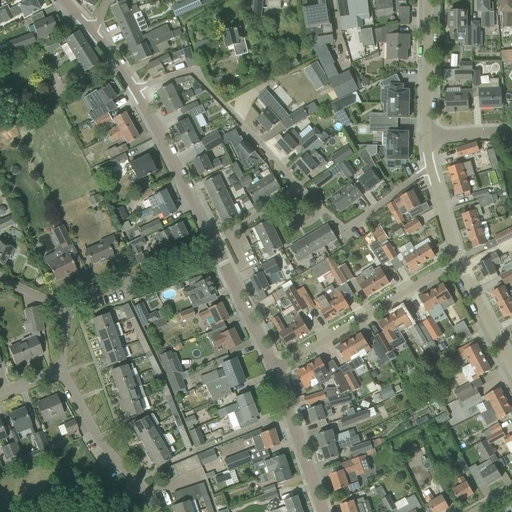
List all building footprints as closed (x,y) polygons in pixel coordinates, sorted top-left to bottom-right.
[(0,7),(0,14),(1,14),(5,22),(23,13),(25,17),(31,14),(40,10),(34,0),(28,0),(9,10),(7,5),(0,7)] [(110,7),(118,22),(139,13),(139,12),(136,5),(129,8),(125,0),(119,3),(118,2),(117,3),(117,4),(110,7)] [(142,6),(143,10),(162,4),(160,0),(152,3),(153,3),(148,5),(148,4),(142,6)] [(198,0),(188,0),(177,5),(181,14),(201,5),(198,0)] [(261,0),(253,0),(252,17),(260,17),(261,0)] [(266,0),(267,8),(280,8),(280,2),(289,2),(288,0),(266,0)] [(317,0),(318,5),(307,6),(306,0),(301,0),(302,7),(305,29),(306,29),(307,39),(310,39),(310,43),(311,43),(314,50),(325,45),(324,37),(333,35),(328,3),(326,3),(325,0),(317,0)] [(362,20),(369,19),(368,14),(367,0),(335,0),(339,19),(341,31),(351,29),(358,28),(363,27),(362,20)] [(374,0),(375,10),(377,10),(392,8),(392,7),(391,0),(398,0),(398,2),(406,1),(405,0),(374,0)] [(476,0),(477,6),(477,12),(481,12),(481,27),(489,27),(489,12),(493,12),(493,3),(489,3),(488,0),(476,0)] [(503,27),(511,27),(511,12),(511,11),(511,0),(500,0),(501,12),(503,12),(503,27)] [(398,25),(409,25),(409,7),(398,7),(398,25)] [(466,46),(473,46),(472,27),(466,27),(466,12),(449,12),(449,29),(450,29),(449,40),(466,40),(466,46)] [(139,13),(118,22),(125,40),(141,32),(146,30),(143,21),(139,13)] [(48,38),(47,34),(56,31),(51,18),(42,21),(33,25),(35,32),(32,34),(32,33),(5,43),(9,53),(39,42),(48,38)] [(472,27),(473,46),(483,47),(483,33),(481,33),(481,23),(473,22),(473,27),(472,27)] [(145,43),(145,42),(161,34),(162,36),(171,32),(168,25),(150,33),(150,34),(143,37),(141,33),(142,33),(141,32),(125,40),(130,50),(145,43)] [(365,45),(376,44),(373,27),(363,29),(365,45)] [(373,27),(376,44),(387,44),(387,60),(406,60),(407,44),(409,44),(409,35),(388,35),(388,27),(374,30),(374,27),(373,27)] [(221,32),(222,38),(224,37),(226,48),(234,46),(237,55),(246,53),(243,39),(239,40),(237,30),(238,30),(237,28),(227,31),(227,30),(225,30),(222,31),(221,32)] [(159,53),(156,47),(174,38),(182,35),(179,29),(171,33),(171,32),(162,36),(161,34),(145,42),(145,43),(130,50),(136,64),(143,60),(144,61),(145,61),(157,55),(157,54),(159,53)] [(71,61),(56,71),(65,85),(90,68),(99,63),(78,31),(70,36),(65,40),(71,49),(76,58),(71,61)] [(44,43),(48,52),(60,47),(56,38),(44,43)] [(202,42),(196,44),(200,56),(200,57),(213,53),(209,40),(202,42)] [(314,50),(329,81),(338,100),(358,90),(362,88),(359,82),(355,84),(349,71),(339,76),(333,65),(335,64),(325,44),(325,45),(314,50)] [(190,47),(183,50),(184,55),(188,68),(196,66),(190,47)] [(155,62),(146,66),(151,77),(164,71),(162,67),(180,58),(179,57),(184,55),(183,50),(168,56),(155,62)] [(501,51),(501,62),(509,61),(508,50),(501,51)] [(364,61),(367,61),(367,60),(370,60),(370,59),(374,59),(374,58),(378,58),(378,52),(364,58),(364,61)] [(299,65),(294,56),(284,62),(288,71),(299,65)] [(247,68),(245,58),(238,60),(241,69),(247,68)] [(454,80),(472,80),(473,80),(473,70),(460,70),(461,71),(454,71),(454,80)] [(383,103),(384,103),(390,104),(409,104),(409,99),(410,99),(411,93),(409,93),(409,90),(403,90),(403,85),(400,85),(400,82),(396,74),(381,82),(383,87),(383,103)] [(174,80),(176,86),(195,80),(190,76),(174,80)] [(490,89),(479,89),(480,108),(481,108),(481,107),(492,107),(501,107),(500,88),(498,88),(498,78),(489,78),(490,89)] [(103,106),(115,98),(107,85),(101,90),(100,89),(96,92),(95,90),(86,96),(89,99),(88,99),(95,110),(88,114),(93,121),(107,113),(103,106)] [(164,103),(177,97),(175,94),(171,85),(166,88),(165,88),(164,88),(164,89),(159,92),(164,102),(163,103),(164,103)] [(445,94),(446,112),(453,112),(453,113),(455,113),(455,110),(459,110),(459,111),(468,111),(467,97),(473,97),(473,96),(472,96),(472,89),(460,90),(460,93),(445,94)] [(177,111),(180,110),(183,108),(180,103),(194,96),(191,90),(177,97),(164,103),(170,114),(175,112),(177,111)] [(268,109),(256,119),(268,132),(279,122),(278,120),(283,116),(278,111),(281,109),(265,90),(257,97),(268,109)] [(351,94),(338,101),(343,109),(356,103),(351,94)] [(343,109),(338,101),(331,104),(335,113),(343,109)] [(195,102),(187,106),(190,111),(197,108),(195,102)] [(390,104),(384,103),(384,114),(388,114),(388,118),(408,118),(408,116),(410,116),(410,110),(409,110),(409,104),(390,104)] [(175,125),(181,138),(200,128),(195,117),(205,112),(204,109),(202,105),(197,108),(190,111),(187,112),(190,118),(175,125)] [(303,109),(290,117),(294,124),(307,115),(303,109)] [(131,125),(125,113),(116,117),(114,119),(117,125),(111,128),(111,129),(106,132),(109,137),(131,125)] [(88,125),(90,129),(97,126),(98,128),(111,120),(108,114),(88,125)] [(347,116),(339,121),(343,128),(351,124),(347,116)] [(131,125),(109,137),(111,142),(117,139),(116,136),(121,133),(127,144),(138,138),(131,125)] [(279,145),(276,147),(279,151),(282,148),(288,155),(296,148),(300,154),(302,152),(308,147),(314,141),(318,138),(321,135),(315,127),(312,130),(309,125),(298,135),(293,130),(287,135),(285,137),(278,143),(279,145)] [(410,141),(410,135),(408,135),(408,132),(388,132),(388,125),(383,125),(369,125),(369,132),(380,133),(383,133),(383,139),(390,139),(389,146),(387,146),(408,146),(408,141),(410,141)] [(200,128),(181,138),(187,150),(200,143),(197,137),(204,134),(200,128)] [(217,132),(201,141),(204,147),(216,140),(216,139),(221,137),(217,132)] [(216,140),(204,147),(207,152),(224,143),(230,140),(227,134),(221,137),(216,139),(216,140)] [(250,157),(254,164),(260,161),(259,160),(261,159),(255,152),(255,151),(245,140),(244,142),(241,136),(230,142),(238,156),(240,155),(245,160),(246,159),(250,157)] [(302,159),(296,164),(307,177),(314,170),(318,167),(312,161),(318,156),(315,152),(323,144),(322,142),(318,138),(314,141),(308,147),(302,152),(305,156),(303,158),(302,159)] [(456,149),(459,157),(478,152),(476,143),(456,149)] [(107,151),(110,159),(128,150),(125,144),(116,148),(115,146),(107,151)] [(364,147),(369,156),(370,158),(377,154),(377,146),(364,145),(364,147)] [(348,146),(331,157),(337,166),(354,155),(348,146)] [(408,146),(387,146),(389,146),(389,154),(387,154),(387,158),(384,159),(387,164),(387,169),(390,169),(391,172),(396,169),(401,169),(401,160),(407,160),(407,155),(409,155),(409,148),(408,148),(408,146)] [(493,149),(488,150),(490,160),(496,158),(493,149)] [(109,161),(112,167),(128,159),(125,153),(109,161)] [(155,171),(147,156),(149,155),(142,158),(141,156),(140,157),(141,158),(129,164),(123,167),(126,173),(132,170),(137,180),(146,175),(146,176),(149,175),(149,174),(155,171)] [(206,155),(193,161),(200,176),(221,165),(222,165),(219,159),(210,163),(206,155)] [(377,169),(370,158),(369,156),(362,161),(366,165),(360,169),(363,174),(357,178),(359,180),(358,181),(361,184),(367,192),(368,191),(369,192),(374,189),(373,187),(380,182),(372,173),(377,169)] [(456,166),(448,168),(452,182),(465,178),(463,172),(462,167),(460,161),(460,160),(454,162),(456,166)] [(340,165),(349,178),(355,174),(345,161),(340,165)] [(107,162),(99,166),(102,172),(110,168),(107,162)] [(313,182),(318,188),(332,178),(328,172),(313,182)] [(263,179),(259,181),(268,196),(277,191),(276,190),(280,188),(281,188),(272,174),(263,179)] [(205,187),(210,196),(225,189),(219,176),(212,178),(203,183),(204,183),(206,187),(205,187)] [(465,178),(452,182),(456,195),(464,193),(465,197),(469,196),(470,196),(465,178)] [(244,179),(239,182),(244,189),(249,186),(244,179)] [(268,196),(259,181),(246,190),(250,195),(255,204),(255,203),(258,201),(259,201),(268,196)] [(344,189),(339,194),(330,200),(340,212),(362,195),(352,182),(343,188),(344,189)] [(239,184),(233,186),(236,192),(242,189),(239,184)] [(138,194),(141,200),(153,194),(150,188),(138,194)] [(212,200),(216,210),(232,202),(225,189),(210,196),(210,197),(211,196),(213,200),(212,200)] [(138,216),(128,221),(129,221),(138,217),(170,201),(165,190),(159,193),(159,192),(157,193),(146,199),(151,207),(137,214),(138,216)] [(472,194),(474,201),(489,196),(488,190),(472,194)] [(420,205),(421,204),(420,202),(419,200),(418,198),(416,199),(412,191),(400,197),(400,198),(387,205),(391,214),(398,211),(401,216),(420,206),(420,205)] [(235,201),(241,210),(251,203),(245,195),(235,201)] [(462,214),(466,228),(479,224),(477,217),(482,215),(480,208),(494,204),(493,202),(498,200),(496,195),(492,196),(478,200),(479,205),(468,208),(469,212),(462,214)] [(170,201),(138,217),(140,220),(152,214),(154,217),(160,213),(163,219),(169,216),(171,215),(170,215),(176,212),(170,202),(171,201),(170,201)] [(232,202),(216,210),(221,219),(222,219),(223,222),(223,223),(238,216),(232,202)] [(122,207),(114,211),(120,222),(127,218),(122,207)] [(0,220),(0,230),(13,224),(9,216),(0,220)] [(404,229),(402,230),(404,234),(405,237),(422,227),(417,219),(403,227),(404,229)] [(158,220),(138,230),(141,237),(161,227),(158,220)] [(254,227),(260,241),(276,233),(271,224),(270,224),(269,221),(269,220),(254,227)] [(57,227),(52,230),(61,249),(72,244),(63,225),(62,225),(60,221),(55,223),(57,227)] [(169,228),(170,228),(157,234),(159,239),(161,238),(168,252),(184,244),(181,238),(187,236),(180,222),(169,228)] [(486,222),(479,224),(466,228),(470,242),(471,241),(473,248),(485,244),(481,233),(488,231),(486,222)] [(337,239),(328,224),(327,225),(328,225),(324,227),(315,232),(324,246),(332,242),(337,239)] [(402,230),(401,228),(395,232),(399,237),(404,234),(402,230)] [(511,228),(494,237),(498,245),(511,237),(511,228)] [(303,239),(302,240),(311,254),(324,246),(315,232),(306,237),(306,238),(303,240),(303,239)] [(375,236),(379,244),(387,239),(382,232),(375,236)] [(276,233),(260,241),(267,254),(282,247),(282,246),(281,247),(280,243),(276,233)] [(111,251),(117,248),(114,239),(113,236),(105,239),(106,242),(85,250),(91,264),(106,258),(107,260),(113,257),(111,251)] [(142,246),(139,239),(142,237),(141,237),(127,244),(133,256),(141,253),(138,247),(142,246)] [(248,238),(239,240),(243,255),(251,253),(248,238)] [(311,254),(302,240),(293,245),(294,246),(290,248),(290,247),(289,247),(298,261),(311,254)] [(0,264),(3,266),(8,255),(10,256),(14,249),(0,241),(0,264)] [(370,246),(382,266),(389,261),(381,249),(382,248),(378,242),(370,246)] [(397,256),(397,257),(403,266),(406,264),(410,271),(422,264),(415,252),(416,252),(410,242),(399,249),(401,253),(397,256)] [(431,242),(416,252),(415,252),(422,264),(435,256),(431,250),(434,247),(431,242)] [(390,261),(397,257),(397,256),(389,244),(382,248),(390,261)] [(48,265),(55,280),(65,276),(66,277),(77,272),(68,253),(56,259),(53,253),(44,257),(43,260),(45,264),(48,265)] [(492,266),(500,262),(496,253),(491,255),(487,257),(489,259),(477,265),(484,279),(496,273),(492,266)] [(337,269),(338,268),(331,256),(324,261),(312,268),(318,278),(322,276),(321,272),(321,271),(328,267),(340,286),(346,283),(346,282),(337,269)] [(280,272),(277,266),(274,260),(261,266),(264,272),(262,273),(250,279),(257,293),(266,289),(275,284),(272,276),(280,272)] [(511,269),(511,261),(503,266),(507,273),(511,269)] [(344,264),(338,268),(337,269),(346,282),(353,279),(344,264)] [(365,270),(367,272),(378,290),(389,283),(379,267),(374,270),(371,266),(365,270)] [(511,269),(507,273),(500,276),(505,285),(511,281),(511,269)] [(367,272),(355,279),(361,288),(366,297),(378,290),(367,272)] [(211,286),(208,278),(202,281),(200,276),(192,279),(195,285),(191,287),(182,291),(185,298),(194,293),(198,302),(215,293),(214,291),(215,290),(215,289),(213,287),(213,286),(211,286)] [(510,299),(511,297),(511,290),(507,293),(501,282),(499,283),(496,285),(498,289),(491,293),(498,305),(510,299)] [(431,292),(439,304),(443,311),(455,304),(443,285),(431,292)] [(331,286),(324,291),(325,293),(327,296),(338,314),(349,307),(345,301),(344,299),(339,291),(336,293),(335,292),(334,290),(331,286)] [(296,310),(298,314),(298,313),(307,308),(294,287),(285,292),(296,310)] [(439,304),(431,292),(419,299),(429,315),(434,312),(432,308),(439,304)] [(325,293),(314,300),(316,305),(321,313),(326,321),(338,314),(327,296),(325,293)] [(302,298),(309,310),(315,307),(308,294),(302,298)] [(258,303),(263,310),(276,302),(272,295),(258,303)] [(511,302),(510,299),(498,305),(505,318),(509,316),(511,319),(511,318),(511,302)] [(134,307),(143,327),(159,319),(155,312),(148,315),(142,303),(134,307)] [(227,315),(226,313),(225,312),(224,312),(220,303),(197,315),(200,321),(204,320),(211,316),(214,323),(210,326),(212,331),(225,327),(222,321),(228,319),(227,317),(227,316),(227,315)] [(128,321),(129,320),(129,319),(134,317),(127,304),(121,307),(128,321)] [(28,322),(31,321),(33,332),(43,330),(38,307),(25,310),(28,322)] [(195,316),(193,309),(179,314),(175,316),(177,322),(182,321),(195,316)] [(402,309),(390,317),(397,329),(398,329),(405,325),(407,328),(412,325),(402,309)] [(290,327),(297,338),(309,331),(298,313),(298,314),(296,310),(285,317),(290,327)] [(92,327),(94,332),(112,325),(108,314),(92,320),(94,326),(92,327)] [(129,319),(129,320),(134,330),(139,328),(134,317),(129,319)] [(297,338),(290,327),(285,330),(277,317),(271,321),(286,345),(297,338)] [(378,343),(389,361),(389,362),(397,358),(392,351),(406,343),(398,329),(397,329),(390,317),(378,324),(385,334),(383,336),(381,333),(375,337),(378,343)] [(431,318),(423,323),(433,341),(442,336),(431,318)] [(413,328),(423,346),(429,343),(437,356),(441,354),(433,340),(432,341),(421,323),(413,328)] [(98,337),(100,343),(116,337),(117,337),(123,335),(119,324),(112,326),(112,325),(94,332),(96,337),(98,337)] [(241,342),(238,335),(236,336),(233,328),(227,331),(225,327),(212,331),(206,334),(209,341),(210,341),(214,348),(223,343),(227,350),(240,344),(239,342),(241,342)] [(134,330),(139,341),(144,339),(139,328),(134,330)] [(457,333),(461,341),(471,335),(467,328),(457,333)] [(361,334),(349,341),(360,359),(367,355),(366,353),(371,350),(366,343),(361,334)] [(9,348),(16,364),(42,354),(35,337),(9,348)] [(100,350),(102,355),(121,348),(117,337),(116,337),(100,343),(102,349),(100,350)] [(144,339),(139,341),(145,353),(150,350),(144,339)] [(338,369),(339,372),(350,390),(352,393),(360,388),(351,373),(364,365),(360,359),(349,341),(337,348),(346,364),(338,369)] [(468,358),(471,364),(483,358),(476,344),(474,341),(457,351),(462,361),(468,358)] [(389,361),(378,343),(372,346),(379,359),(376,361),(379,367),(389,361)] [(443,343),(437,347),(440,352),(446,348),(443,343)] [(121,348),(102,355),(103,360),(106,359),(108,366),(125,360),(121,348)] [(442,354),(446,361),(456,355),(453,348),(442,354)] [(159,355),(168,378),(179,374),(182,373),(174,354),(171,355),(170,351),(159,355)] [(147,358),(152,369),(157,366),(152,355),(147,358)] [(471,377),(473,381),(476,380),(479,378),(478,377),(490,371),(483,358),(471,364),(461,369),(466,379),(471,377)] [(217,371),(199,377),(202,385),(204,384),(239,370),(235,359),(229,361),(229,360),(227,361),(221,364),(223,369),(217,371)] [(320,359),(308,366),(315,379),(318,384),(326,379),(325,378),(330,375),(320,359)] [(110,379),(112,384),(130,377),(128,371),(134,369),(132,364),(110,371),(112,378),(110,379)] [(152,369),(157,380),(162,377),(157,366),(152,369)] [(315,379),(308,366),(296,373),(305,389),(310,386),(309,383),(315,379)] [(239,370),(204,384),(208,395),(210,395),(228,387),(229,388),(231,387),(236,385),(237,386),(238,385),(238,384),(244,382),(239,371),(240,371),(239,370)] [(350,390),(339,372),(331,377),(341,394),(350,390)] [(179,374),(168,378),(173,393),(184,388),(179,374)] [(116,388),(118,394),(134,389),(142,386),(137,375),(130,378),(130,377),(112,384),(114,389),(116,388)] [(157,380),(162,391),(167,389),(162,377),(157,380)] [(366,393),(368,396),(378,391),(373,381),(366,385),(369,392),(366,393)] [(425,383),(433,398),(437,396),(429,381),(425,383)] [(458,399),(459,399),(459,398),(477,389),(473,381),(454,391),(458,399)] [(228,387),(210,395),(213,402),(231,394),(229,388),(228,387)] [(392,395),(395,394),(391,387),(389,388),(388,387),(379,391),(383,401),(393,396),(392,395)] [(486,411),(493,408),(506,401),(499,388),(483,397),(486,402),(483,403),(486,411)] [(118,401),(120,407),(138,400),(134,389),(118,394),(120,400),(118,401)] [(162,391),(167,404),(172,401),(167,389),(162,391)] [(459,398),(459,399),(464,407),(472,403),(481,398),(478,392),(477,389),(459,398)] [(304,398),(306,405),(326,398),(324,391),(304,398)] [(227,415),(232,413),(252,404),(248,393),(242,395),(234,398),(236,403),(224,408),(227,415)] [(331,410),(331,408),(351,402),(350,397),(348,393),(328,398),(329,402),(317,406),(308,409),(313,424),(322,420),(325,419),(326,419),(324,412),(331,410)] [(434,412),(437,416),(445,412),(437,397),(432,400),(437,410),(434,412)] [(63,414),(59,405),(56,398),(52,400),(51,398),(37,403),(44,421),(63,414)] [(138,400),(120,407),(122,412),(124,411),(126,417),(136,414),(142,411),(138,400)] [(167,404),(172,415),(177,413),(172,401),(167,404)] [(511,412),(506,401),(493,408),(497,415),(494,417),(496,421),(503,418),(511,413),(511,412)] [(232,413),(239,429),(247,426),(245,421),(257,416),(252,405),(253,405),(253,404),(252,404),(232,413)] [(10,432),(13,438),(18,436),(17,434),(31,428),(24,409),(9,415),(15,430),(10,432)] [(367,410),(356,414),(358,422),(370,418),(367,410)] [(172,415),(177,427),(182,425),(177,413),(172,415)] [(133,433),(135,437),(152,427),(158,424),(152,414),(131,426),(135,432),(133,433)] [(193,415),(184,419),(187,426),(196,423),(193,415)] [(63,424),(67,434),(78,430),(74,420),(63,424)] [(488,429),(492,436),(502,430),(498,424),(488,429)] [(177,427),(181,438),(186,436),(182,425),(177,427)] [(140,441),(144,446),(159,438),(152,427),(135,437),(138,442),(140,441)] [(189,431),(191,438),(195,447),(204,444),(198,428),(189,431)] [(253,437),(254,439),(258,452),(279,445),(278,443),(279,442),(279,440),(279,438),(277,436),(276,436),(273,430),(253,437)] [(326,432),(317,435),(321,448),(351,438),(348,431),(334,436),(332,430),(330,431),(326,432)] [(492,436),(486,440),(489,445),(505,436),(502,430),(492,436)] [(32,435),(37,446),(47,442),(42,431),(32,435)] [(145,453),(147,458),(165,448),(171,445),(165,434),(159,438),(144,446),(147,452),(145,453)] [(506,437),(503,438),(506,444),(511,441),(511,442),(511,435),(510,437),(509,435),(506,437)] [(186,436),(181,438),(186,450),(191,448),(186,436)] [(351,438),(321,448),(325,461),(335,458),(338,457),(336,450),(338,450),(339,450),(353,445),(360,442),(358,436),(351,438)] [(373,450),(373,449),(378,447),(376,440),(370,442),(350,449),(353,457),(373,450)] [(489,445),(486,440),(477,445),(485,461),(494,455),(489,445)] [(20,462),(22,461),(19,453),(20,453),(15,442),(1,448),(5,460),(17,455),(20,462)] [(19,453),(22,461),(22,462),(40,455),(50,451),(47,442),(37,446),(39,450),(22,457),(20,453),(19,453)] [(165,448),(147,458),(150,463),(153,462),(156,468),(171,459),(165,448)] [(208,450),(196,455),(201,466),(203,465),(203,466),(213,461),(208,450)] [(224,461),(228,471),(251,462),(247,452),(224,461)] [(196,455),(190,458),(195,470),(201,467),(201,466),(196,455)] [(286,467),(282,455),(277,457),(276,457),(275,457),(275,458),(263,462),(264,462),(265,467),(257,470),(260,476),(273,472),(287,467),(287,466),(286,467)] [(369,467),(365,456),(340,465),(343,471),(330,475),(335,491),(348,486),(350,491),(360,488),(358,482),(356,483),(352,474),(356,472),(357,476),(370,471),(369,467)] [(499,461),(504,469),(510,466),(504,457),(499,461)] [(190,458),(185,460),(190,472),(195,470),(190,458)] [(463,458),(453,463),(460,476),(469,471),(469,469),(463,458)] [(185,460),(179,462),(184,474),(190,472),(185,460)] [(475,466),(469,469),(469,471),(473,479),(480,475),(482,477),(487,486),(501,477),(496,469),(494,465),(494,466),(490,460),(485,463),(488,469),(480,474),(475,466)] [(179,462),(173,465),(178,477),(184,474),(179,462)] [(178,477),(173,465),(168,467),(173,479),(178,477)] [(273,472),(260,476),(259,476),(262,484),(268,482),(268,481),(275,479),(277,484),(285,481),(290,479),(287,467),(273,472)] [(228,474),(214,478),(216,484),(225,481),(226,486),(231,484),(228,474)] [(460,485),(452,490),(459,502),(473,494),(468,485),(466,482),(462,476),(457,479),(460,485)] [(434,482),(437,488),(440,494),(446,490),(440,478),(434,482)] [(203,483),(197,485),(201,497),(202,496),(207,495),(203,483)] [(197,485),(191,487),(195,499),(201,497),(197,485)] [(262,490),(264,495),(276,490),(274,485),(262,490)] [(191,487),(185,489),(189,501),(195,499),(191,487)] [(185,489),(179,491),(184,503),(188,501),(189,501),(185,489)] [(276,490),(264,495),(266,501),(278,497),(276,490)] [(428,503),(428,504),(430,507),(432,511),(441,511),(449,508),(444,499),(442,496),(434,500),(428,490),(423,492),(426,497),(425,497),(428,503)] [(173,493),(178,505),(184,503),(179,491),(173,493)] [(212,506),(207,495),(202,496),(206,508),(212,506)] [(397,511),(416,511),(421,508),(414,495),(405,500),(408,505),(397,511)] [(290,511),(300,509),(296,496),(286,499),(283,500),(285,507),(283,508),(269,511),(290,511)] [(381,500),(388,511),(390,511),(396,509),(388,496),(381,500)] [(340,506),(342,511),(364,511),(362,504),(365,503),(363,498),(340,506)] [(192,511),(188,501),(184,503),(178,505),(172,507),(173,511),(192,511)]
